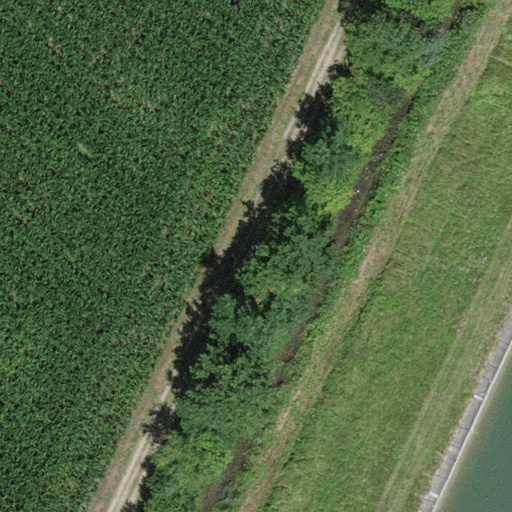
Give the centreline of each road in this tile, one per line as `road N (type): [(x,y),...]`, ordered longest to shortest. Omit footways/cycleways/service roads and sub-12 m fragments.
road 1 (track): [(350,0),(103,511)]
road 2 (track): [(511,285),(409,511)]
